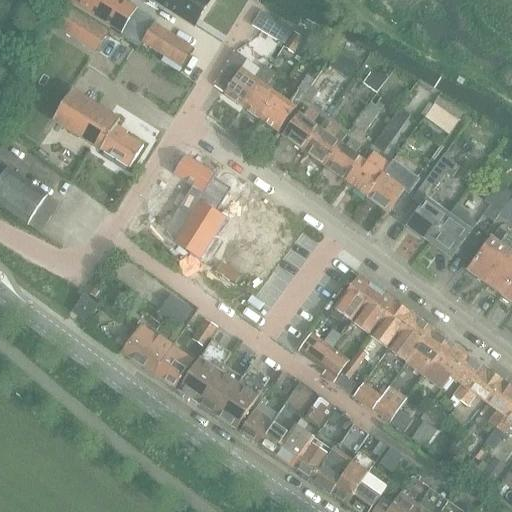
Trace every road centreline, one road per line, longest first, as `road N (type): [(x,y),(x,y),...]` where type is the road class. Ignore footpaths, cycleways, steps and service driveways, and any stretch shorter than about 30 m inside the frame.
road 1 (residential): [(511,361),(183,121)]
road 2 (tertiary): [(307,511),(0,291)]
road 3 (residential): [(0,232),(76,273),(183,121)]
road 4 (residential): [(183,121),(252,3)]
